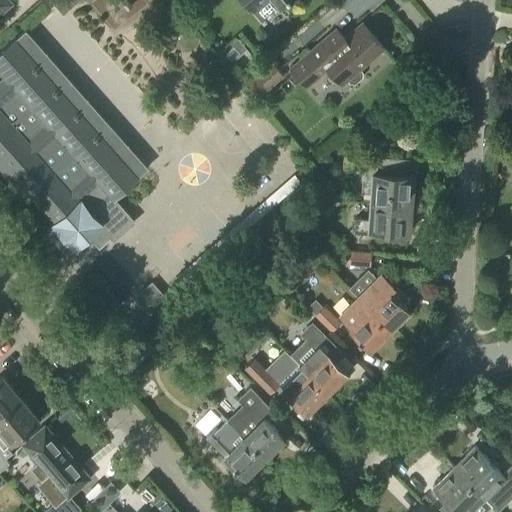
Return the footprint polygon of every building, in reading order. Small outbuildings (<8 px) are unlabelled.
[(51,0),(63,13),(67,9),(77,0),(51,0)] [(244,0),(253,10),(265,0),(271,0),(279,9),(289,0),(244,0)] [(384,48),(362,23),(337,45),(328,35),(290,67),(307,87),(329,68),(342,84),(347,80),(350,83),(355,84),(362,78),(362,73),(359,69),(384,48)] [(0,165),(24,193),(23,193),(24,195),(28,191),(55,222),(55,223),(47,231),(67,253),(75,246),(76,247),(92,233),(97,239),(102,245),(112,237),(114,240),(134,223),(135,222),(115,199),(140,176),(139,175),(148,167),(26,29),(3,50),(0,52),(0,69),(5,75),(5,76),(6,77),(0,82),(0,165)] [(247,48),(235,58),(243,67),(255,57),(247,48)] [(259,97),(284,76),(271,61),(246,83),(259,97)] [(333,157),(330,154),(326,154),(322,156),(322,161),(325,164),(329,164),(332,162),(333,157)] [(409,161),(409,159),(374,156),(368,161),(367,174),(373,174),(372,200),(412,203),(413,191),(410,191),(411,177),(414,177),(415,176),(407,176),(408,161),(409,161)] [(300,184),(293,175),(173,279),(181,288),(300,184)] [(340,197),(325,179),(307,194),(316,202),(323,195),(332,204),(340,197)] [(316,202),(307,194),(298,202),(314,219),(332,204),(323,195),(316,202)] [(410,231),(412,203),(372,200),(370,219),(356,218),(355,232),(379,233),(380,230),(410,232),(410,231)] [(370,266),(372,251),(347,249),(346,264),(370,266)] [(389,330),(409,310),(401,301),(402,301),(400,299),(404,296),(382,274),(357,298),(389,330)] [(156,305),(165,297),(152,282),(143,290),(156,305)] [(370,349),(389,330),(357,298),(340,315),(352,328),(350,330),(358,338),(357,339),(360,342),(361,341),(370,349)] [(322,306),(315,299),(307,307),(331,332),(341,322),(324,304),(322,306)] [(305,339),(290,354),(327,392),(347,373),(337,362),(345,354),(312,321),(300,333),(305,339)] [(159,324),(151,331),(158,339),(166,332),(159,324)] [(132,366),(153,349),(145,338),(123,356),(132,366)] [(239,346),(231,355),(238,363),(247,354),(239,346)] [(254,359),(245,368),(270,393),(279,385),(307,412),(327,392),(290,354),(284,349),(264,369),(254,359)] [(0,415),(21,397),(4,376),(0,379),(0,415)] [(242,404),(226,420),(244,438),(264,458),(284,437),(264,418),(272,410),(249,387),(237,399),(242,404)] [(11,444),(40,419),(21,397),(0,415),(0,445),(3,450),(0,452),(0,471),(9,463),(5,459),(12,453),(7,446),(10,443),(11,444)] [(216,430),(215,430),(206,439),(207,440),(208,439),(225,457),(224,457),(244,477),(264,458),(244,438),(226,420),(216,430)] [(39,485),(54,503),(45,511),(74,511),(79,508),(68,495),(89,478),(45,425),(23,444),(24,445),(8,459),(15,467),(31,453),(38,462),(30,468),(42,482),(39,485)] [(486,498),(506,478),(476,446),(455,466),(486,498)] [(455,466),(433,488),(445,501),(439,508),(443,511),(484,511),(492,505),(486,498),(455,466)] [(118,511),(109,502),(121,492),(112,483),(93,500),(102,510),(101,510),(103,511),(118,511)]
